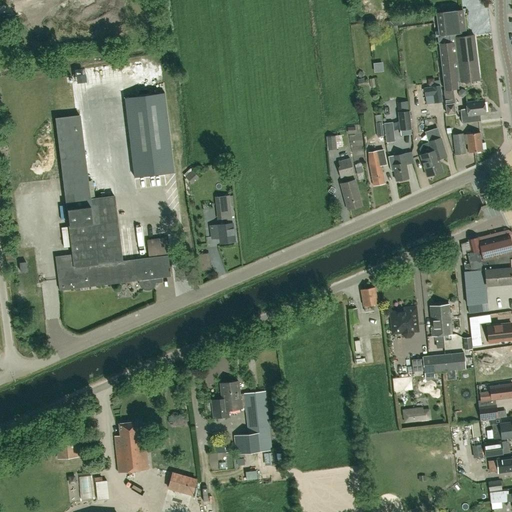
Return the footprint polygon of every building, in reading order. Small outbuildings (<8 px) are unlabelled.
[(437,13),(439,34),(437,35),(439,50),(440,50),(445,90),(457,88),(457,82),(460,82),(461,87),(471,86),(471,81),(479,80),(474,35),(459,36),(459,33),(465,32),(462,10),(437,13)] [(422,17),(409,18),(410,26),(422,25),(422,17)] [(442,102),(440,86),(424,88),(425,96),(433,96),(434,103),(442,102)] [(135,177),(174,172),(165,93),(154,94),(153,87),(133,89),(134,96),(125,98),(135,177)] [(444,92),(446,105),(453,104),(451,92),(444,92)] [(468,115),(485,113),(483,101),(466,103),(467,109),(460,110),(461,123),(469,122),(468,115)] [(454,104),(453,104),(446,105),(447,114),(455,113),(454,104)] [(399,130),(409,129),(407,111),(397,112),(399,130)] [(115,195),(90,198),(79,115),(55,118),(72,254),(56,256),(60,290),(139,280),(139,284),(140,286),(143,288),(145,289),(147,290),(149,290),(152,289),(153,288),(154,287),(155,285),(156,283),(162,282),(162,278),(171,276),(168,256),(123,261),(115,195)] [(377,137),(384,136),(381,115),(375,116),(377,137)] [(425,132),(429,142),(432,151),(420,155),(427,176),(442,171),(438,159),(446,156),(440,138),(437,128),(425,132)] [(467,134),(463,135),(463,133),(453,135),(455,154),(465,153),(464,144),(468,144),(469,152),(483,151),(480,132),(467,134)] [(327,150),(337,149),(335,135),(326,136),(327,150)] [(384,183),(381,165),(386,164),(383,150),(378,151),(377,150),(368,152),(369,164),(373,185),(384,183)] [(391,171),(394,170),(396,181),(408,178),(403,154),(394,155),(388,157),(391,171)] [(340,178),(354,174),(349,158),(337,161),(339,167),(337,167),(340,178)] [(367,174),(366,171),(365,167),(356,169),(357,173),(362,172),(363,176),(367,174)] [(341,183),(344,193),(348,209),(362,206),(355,179),(341,183)] [(220,219),(231,217),(230,206),(218,208),(220,219)] [(221,243),(234,241),(232,223),(218,225),(221,243)] [(484,266),(484,270),(490,264),(495,263),(495,264),(510,260),(510,259),(511,259),(511,248),(509,235),(479,242),(483,260),(484,266)] [(149,256),(168,254),(166,237),(146,240),(149,256)] [(479,242),(478,238),(468,240),(471,252),(467,254),(472,270),(483,268),(481,261),(483,260),(479,242)] [(511,282),(511,274),(511,267),(510,260),(495,264),(495,263),(490,264),(484,270),(465,272),(468,305),(487,303),(485,285),(492,284),(511,282)] [(372,305),(377,304),(375,288),(361,290),(363,306),(364,306),(365,312),(373,311),(372,305)] [(443,335),(451,334),(448,304),(430,306),(432,336),(434,336),(434,341),(436,341),(436,348),(444,348),(443,335)] [(405,337),(409,337),(410,337),(413,334),(412,332),(418,331),(415,307),(404,308),(405,311),(402,311),(402,312),(394,312),(392,314),(390,316),(391,325),(393,327),(395,328),(401,328),(401,329),(402,329),(402,335),(405,337)] [(350,324),(358,322),(357,308),(348,309),(350,324)] [(481,337),(479,324),(478,316),(469,317),(471,337),(481,337)] [(511,339),(510,323),(497,325),(496,324),(486,325),(488,343),(497,342),(497,341),(511,339)] [(464,350),(472,349),(471,337),(463,338),(464,350)] [(424,373),(465,369),(464,352),(422,356),(424,373)] [(221,383),(222,399),(212,400),(215,418),(229,415),(229,410),(242,408),(242,407),(246,407),(249,429),(249,433),(234,435),(236,454),(272,450),(269,427),(270,427),(266,391),(245,393),(245,394),(241,394),(242,397),(240,397),(240,396),(239,381),(221,383)] [(511,383),(490,387),(490,392),(480,393),(481,401),(491,399),(491,400),(511,396),(511,383)] [(480,419),(495,417),(498,417),(496,405),(479,408),(480,419)] [(404,423),(431,420),(430,408),(423,409),(422,407),(401,409),(402,418),(403,418),(404,423)] [(118,472),(147,469),(145,439),(142,439),(142,430),(137,431),(137,422),(120,424),(121,435),(114,436),(118,472)] [(494,439),(502,438),(511,436),(511,422),(500,423),(500,424),(492,425),(493,432),(494,439)] [(476,424),(477,440),(484,439),(483,423),(476,424)] [(157,448),(166,447),(166,439),(157,439),(157,448)] [(502,454),(500,442),(483,444),(484,456),(502,454)] [(213,452),(225,452),(224,443),(212,444),(213,452)] [(280,452),(269,453),(270,466),(281,466),(280,452)] [(497,459),(498,466),(499,472),(507,471),(511,470),(511,457),(505,458),(497,459)] [(98,498),(97,476),(83,476),(85,499),(98,498)] [(171,476),(167,489),(190,496),(194,483),(171,476)] [(508,479),(500,480),(488,481),(489,491),(502,490),(509,489),(508,479)] [(111,480),(100,481),(101,498),(112,497),(111,480)] [(511,494),(508,494),(508,491),(501,491),(489,493),(491,503),(502,501),(507,501),(511,501),(511,494)] [(175,511),(174,499),(160,500),(161,511),(175,511)]
